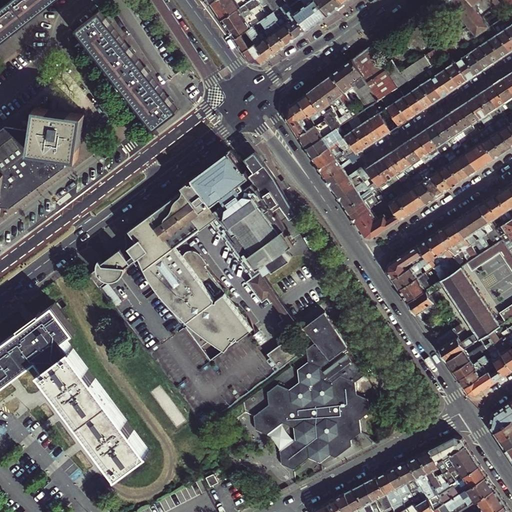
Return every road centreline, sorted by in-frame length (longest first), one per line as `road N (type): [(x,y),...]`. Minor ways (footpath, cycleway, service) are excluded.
road 1 (unknown): [(77,208),(196,391),(223,381),(251,354)]
road 2 (residential): [(511,60),(318,188)]
road 3 (residential): [(291,501),(465,413)]
road 4 (tertiary): [(365,261),(465,413)]
road 5 (residential): [(511,165),(365,261)]
road 6 (residential): [(0,228),(125,133)]
road 7 (secondary): [(380,7),(253,89)]
road 8 (secondary): [(264,103),(380,7)]
road 9 (tertiary): [(249,115),(334,214)]
road 10 (secondary): [(162,0),(238,105)]
road 11 (secondary): [(0,297),(101,222)]
